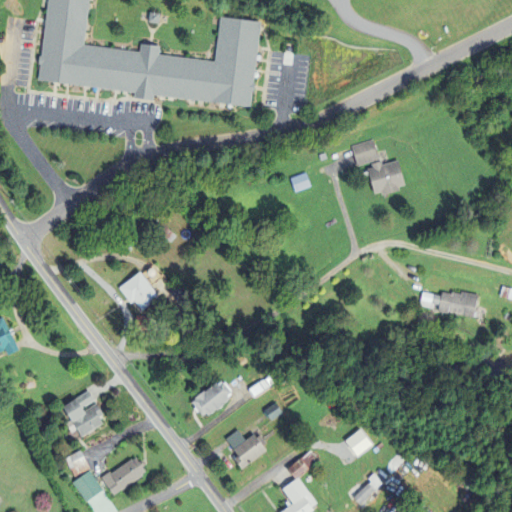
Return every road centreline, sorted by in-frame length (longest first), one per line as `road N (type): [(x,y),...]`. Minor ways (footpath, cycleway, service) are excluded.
road 1 (residential): [(22,240),(147,157),(314,122),(511,23)]
road 2 (tertiary): [(226,511),(0,205)]
road 3 (residential): [(112,359),(216,343),(266,319),(360,250),(407,244)]
